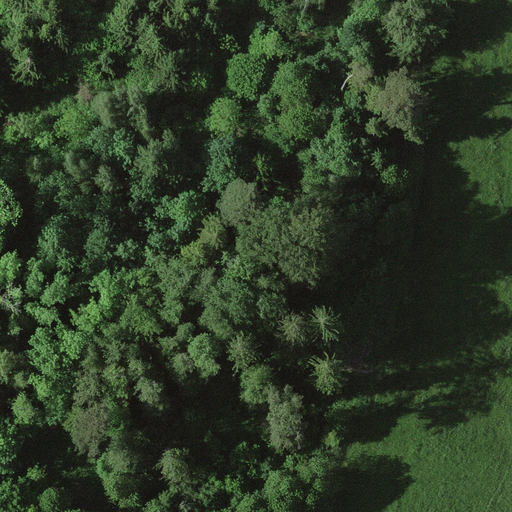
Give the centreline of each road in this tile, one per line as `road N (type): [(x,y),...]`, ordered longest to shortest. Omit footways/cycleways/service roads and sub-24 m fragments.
road 1 (track): [(0,463),(160,309),(255,158),(422,0)]
road 2 (track): [(110,365),(165,350),(210,351),(277,367),(361,402)]
